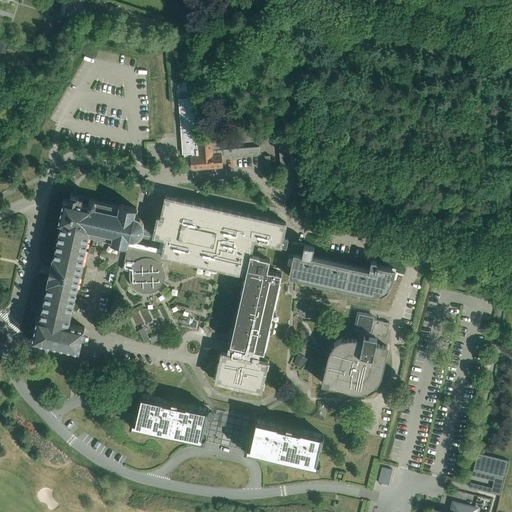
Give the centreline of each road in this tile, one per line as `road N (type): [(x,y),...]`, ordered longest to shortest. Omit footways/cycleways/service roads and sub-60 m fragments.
road 1 (unclassified): [(43,194),(54,163),(70,157),(171,179),(243,175),(295,223),(413,256),(392,333),(395,371),(370,432)]
road 2 (unclassified): [(152,481),(87,452),(21,392),(6,359),(6,333)]
road 3 (unclassified): [(6,333),(40,355),(76,360),(117,343),(180,353)]
road 4 (unclassified): [(6,333),(15,325),(43,194)]
road 5 (unclassified): [(394,498),(319,486),(253,493)]
road 6 (unclassified): [(253,493),(249,463),(215,451),(187,452),(152,481)]
